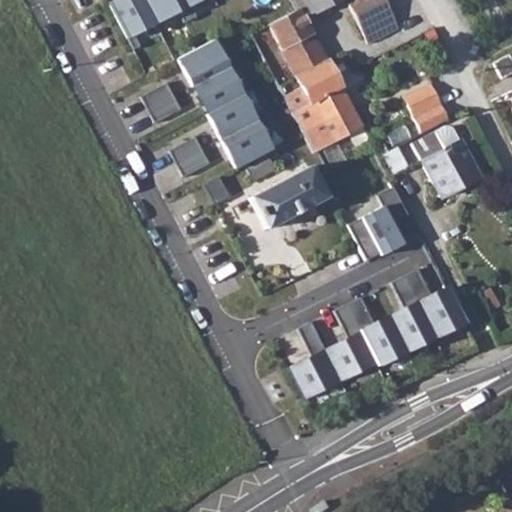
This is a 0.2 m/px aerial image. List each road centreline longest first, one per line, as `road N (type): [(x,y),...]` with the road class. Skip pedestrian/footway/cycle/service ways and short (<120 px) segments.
road 1 (residential): [(227,343),(48,0)]
road 2 (secondary): [(301,485),(511,374)]
road 3 (unknown): [(499,381),(405,193)]
road 4 (residential): [(227,343),(405,254)]
road 5 (residential): [(301,485),(227,343)]
